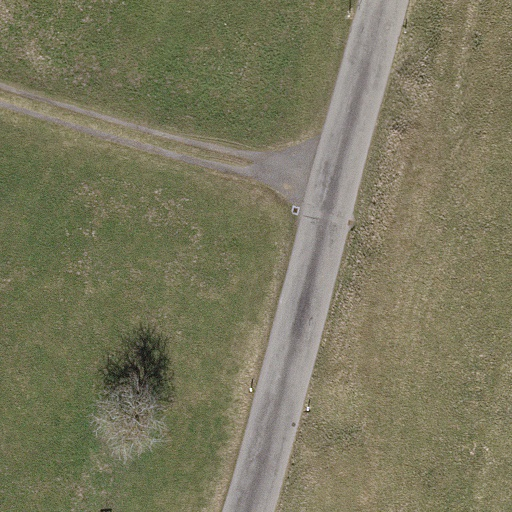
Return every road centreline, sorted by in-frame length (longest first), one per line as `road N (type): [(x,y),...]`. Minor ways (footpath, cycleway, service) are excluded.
road 1 (tertiary): [(378,0),(250,511)]
road 2 (track): [(330,186),(172,154),(0,101)]
